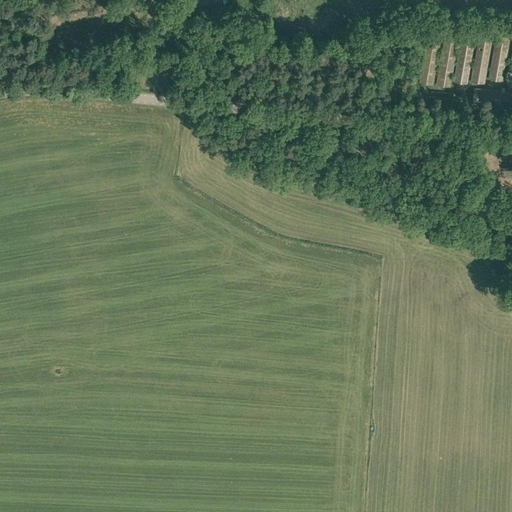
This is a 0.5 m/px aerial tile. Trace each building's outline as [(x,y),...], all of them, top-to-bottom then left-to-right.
[(224,4),(223,0),(193,0),(191,0),(194,11),(224,4)] [(419,82),(433,85),(443,24),(430,22),(419,82)] [(436,84),(450,87),(461,27),(447,24),(436,84)] [(453,82),(467,84),(477,27),(463,25),(453,82)] [(471,81),(484,84),(494,28),(480,26),(471,81)] [(489,78),(502,81),(511,30),(497,28),(489,78)] [(472,105),(511,108),(511,91),(474,88),(473,95),(472,105)]
